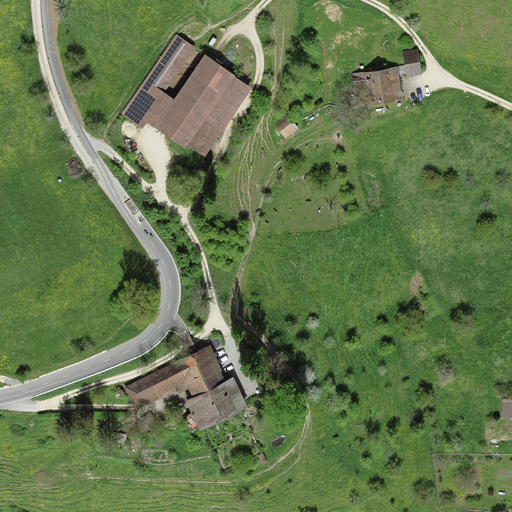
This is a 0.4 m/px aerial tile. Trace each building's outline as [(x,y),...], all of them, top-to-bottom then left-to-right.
[(176,37),(122,117),(144,131),(148,126),(185,150),(186,148),(204,160),(252,89),(206,58),(175,103),(163,95),(194,49),(176,37)] [(416,50),(403,53),(407,76),(420,73),(416,50)] [(397,69),(352,75),(355,95),(368,93),(370,108),(402,104),(397,69)] [(287,115),(274,126),(286,140),(299,129),(287,115)] [(210,347),(125,387),(136,410),(177,391),(179,394),(188,389),(192,398),(186,401),(200,431),(248,408),(233,378),(226,381),(210,347)] [(511,399),(502,399),(502,417),(511,417),(511,399)]
